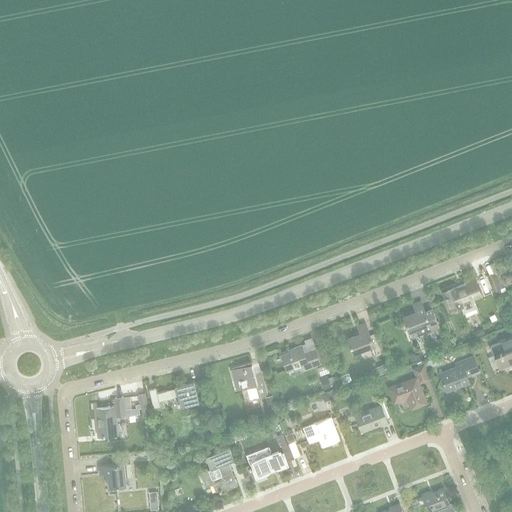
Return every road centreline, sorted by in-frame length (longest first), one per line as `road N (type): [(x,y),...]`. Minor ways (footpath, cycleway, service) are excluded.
road 1 (residential): [(74,511),(66,390),(274,333),(511,241)]
road 2 (unclassified): [(50,359),(245,309),(511,207)]
road 3 (residential): [(235,511),(442,432)]
road 4 (tertiary): [(43,511),(32,385)]
